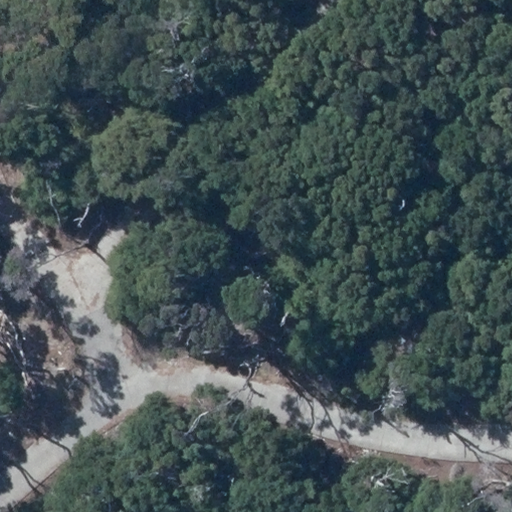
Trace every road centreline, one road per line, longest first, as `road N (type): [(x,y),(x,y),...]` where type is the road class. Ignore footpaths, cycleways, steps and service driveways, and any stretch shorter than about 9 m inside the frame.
road 1 (track): [(511,447),(214,417),(159,419),(53,449),(0,482)]
road 2 (unclassified): [(89,299),(146,205),(351,0)]
road 3 (unclassified): [(89,299),(9,223),(0,193)]
road 4 (unclassified): [(105,430),(89,299)]
